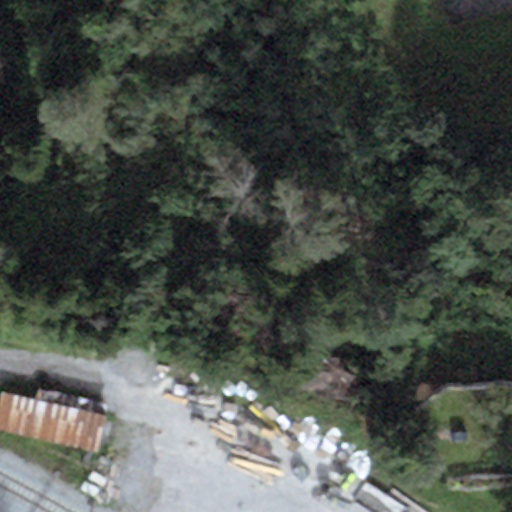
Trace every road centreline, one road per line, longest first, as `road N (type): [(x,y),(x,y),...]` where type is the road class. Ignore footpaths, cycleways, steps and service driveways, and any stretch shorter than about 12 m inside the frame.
road 1 (primary): [(320,511),(0,489)]
road 2 (track): [(0,353),(93,364),(145,381),(224,425)]
